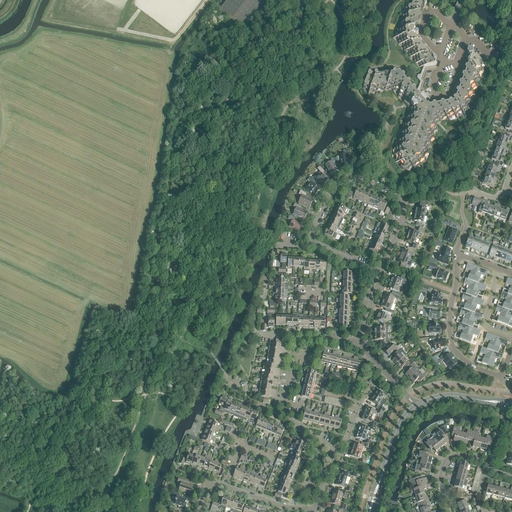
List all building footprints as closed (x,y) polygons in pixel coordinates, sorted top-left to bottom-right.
[(243,30),(263,4),(266,0),(227,0),(219,12),(243,30)] [(376,73),(375,73),(373,73),(371,73),(370,72),(369,72),(364,84),(362,90),(368,96),(392,92),(406,109),(391,151),(390,156),(400,169),(403,172),(419,170),(419,167),(422,167),(423,164),(426,164),(427,161),(425,159),(426,157),(429,156),(439,130),(437,128),(442,122),(466,118),(484,71),(480,66),(483,63),(471,49),(468,49),(467,52),(469,55),(470,54),(469,59),(468,59),(468,61),(466,67),(465,67),(465,68),(465,69),(464,71),(463,74),(462,76),(462,77),(462,79),(460,82),(459,84),(459,85),(459,86),(457,90),(456,92),(457,92),(454,98),(453,100),(454,101),(454,103),(452,103),(451,101),(449,102),(449,103),(443,103),(441,103),(441,104),(435,105),(435,104),(433,104),(432,104),(431,104),(429,102),(430,100),(428,98),(426,98),(424,96),(425,94),(423,92),(421,92),(420,91),(423,82),(421,80),(425,69),(436,67),(437,64),(435,62),(436,60),(435,59),(433,59),(431,57),(432,57),(431,55),(430,55),(426,51),(426,50),(425,49),(424,49),(421,44),(420,42),(419,42),(417,40),(416,38),(416,37),(415,36),(415,35),(415,36),(417,35),(418,34),(417,33),(415,33),(415,34),(414,33),(415,31),(414,31),(416,25),(417,25),(418,23),(417,23),(419,18),(420,17),(421,16),(420,15),(422,10),(423,10),(424,8),(423,7),(424,5),(426,5),(426,3),(423,0),(417,0),(405,2),(392,38),(419,67),(424,67),(420,75),(418,76),(417,78),(420,83),(417,90),(415,90),(415,89),(414,88),(413,88),(409,84),(410,83),(408,81),(408,82),(404,77),(404,76),(403,75),(400,72),(396,72),(395,72),(393,72),(393,73),(387,74),(387,73),(385,74),(379,75),(377,75),(377,74),(376,73)] [(498,142),(506,145),(507,142),(509,143),(511,137),(505,134),(504,137),(500,136),(498,142)] [(496,148),(506,152),(507,149),(505,148),(506,145),(498,142),(496,148)] [(494,154),(502,157),(503,154),(505,155),(506,152),(496,148),(494,154)] [(343,154),(338,155),(339,156),(336,157),(337,162),(340,162),(341,168),(349,166),(348,163),(351,162),(349,154),(348,150),(345,151),(344,150),(343,151),(343,154)] [(494,164),(501,167),(503,161),(501,160),(502,157),(494,154),(491,160),(495,161),(494,164)] [(337,171),(336,169),(337,168),(336,166),(337,165),(333,158),(331,160),(332,162),(325,166),(331,175),(337,171)] [(487,172),(495,175),(496,172),(498,173),(501,167),(494,164),(493,167),(489,166),(487,172)] [(324,172),(320,166),(317,169),(320,172),(317,175),(319,177),(316,180),(320,183),(321,183),(324,185),(328,181),(323,177),(324,176),(323,175),(322,174),(324,172)] [(485,178),(495,182),(496,179),(494,178),(495,175),(487,172),(485,178)] [(312,192),(315,195),(319,190),(317,188),(320,186),(310,177),(307,180),(310,183),(305,189),(310,194),(312,192)] [(482,184),(491,187),(492,184),(494,185),(495,182),(485,178),(482,184)] [(350,191),(347,197),(351,199),(351,197),(353,198),(358,201),(362,192),(357,190),(355,194),(353,193),(350,191)] [(305,197),(306,194),(300,191),(298,194),(302,196),(299,203),(309,208),(312,201),(305,197)] [(362,192),(358,201),(363,203),(367,195),(362,192)] [(367,195),(363,203),(368,205),(372,197),(367,195)] [(368,205),(373,207),(377,199),(372,197),(368,205)] [(373,207),(378,210),(381,201),(377,199),(373,207)] [(384,214),(387,216),(390,210),(387,208),(385,207),(387,204),(381,201),(378,210),(383,212),(385,213),(384,214)] [(481,212),(488,214),(491,206),(488,205),(488,203),(483,201),(480,208),(478,213),(481,214),(481,212)] [(428,206),(428,202),(420,202),(421,206),(420,206),(419,208),(416,207),(415,214),(424,216),(426,209),(425,209),(426,206),(428,206)] [(301,207),(294,204),(293,207),(296,208),(293,216),(303,220),(307,213),(300,209),(301,207)] [(336,210),(344,214),(346,208),(337,204),(336,206),(337,207),(336,210)] [(491,206),(488,214),(493,217),(497,206),(494,205),(494,208),(491,206)] [(497,206),(493,217),(499,219),(502,211),(499,210),(500,207),(497,206)] [(333,215),(341,218),(342,219),(344,214),(336,210),(334,215),(333,215)] [(502,211),(499,219),(505,221),(509,211),(506,210),(506,212),(502,211)] [(423,223),(424,216),(415,214),(413,221),(417,222),(416,223),(417,224),(416,227),(423,230),(425,226),(422,225),(423,223)] [(335,222),(339,223),(341,224),(343,219),(342,219),(341,218),(333,215),(331,220),(335,222)] [(289,227),(298,231),(301,225),(294,221),(295,218),(290,216),(288,219),(292,221),(289,227)] [(331,220),(328,224),(329,225),(337,228),(339,229),(341,224),(339,223),(335,222),(331,220)] [(376,228),(378,229),(386,233),(389,228),(380,224),(378,223),(376,228)] [(327,230),(335,233),(337,228),(329,225),(327,230)] [(407,236),(417,239),(418,235),(421,237),(424,230),(418,228),(416,232),(410,230),(407,236)] [(457,230),(449,228),(444,241),(452,244),(457,230)] [(376,234),(384,238),(386,233),(378,229),(376,234)] [(337,234),(335,233),(327,230),(324,235),(328,236),(333,239),(335,240),(337,234)] [(374,239),(382,243),(384,238),(376,234),(374,239)] [(415,243),(417,239),(407,236),(405,241),(412,244),(410,248),(416,251),(419,244),(415,243)] [(466,247),(471,249),(474,240),(469,238),(466,247)] [(371,244),(380,248),(382,243),(374,239),(371,244)] [(471,249),(476,251),(479,241),(474,240),(471,249)] [(476,251),(481,253),(485,243),(479,241),(476,251)] [(481,253),(486,255),(490,245),(485,243),(481,253)] [(365,253),(371,256),(373,253),(374,251),(377,253),(380,248),(371,244),(369,249),(368,251),(367,250),(365,253)] [(489,256),(495,258),(498,248),(499,247),(493,245),(489,256)] [(448,257),(450,250),(443,247),(441,254),(440,254),(438,261),(448,265),(450,258),(448,257)] [(400,256),(409,260),(410,256),(414,257),(416,251),(409,248),(408,252),(402,250),(400,256)] [(495,258),(500,260),(503,250),(498,248),(495,258)] [(500,260),(505,261),(509,250),(504,248),(503,250),(500,260)] [(279,251),(275,250),(275,257),(279,257),(280,257),(280,263),(282,263),(282,269),(278,269),(278,272),(286,273),(286,263),(287,254),(281,254),(279,254),(279,251)] [(413,261),(409,260),(400,256),(397,262),(401,264),(400,264),(401,264),(401,265),(402,266),(403,266),(402,269),(408,271),(410,266),(411,267),(413,261)] [(473,282),(478,268),(467,264),(465,269),(471,271),(470,275),(469,275),(467,279),(473,282)] [(488,272),(478,268),(473,282),(476,283),(478,284),(479,281),(480,279),(479,279),(481,275),(486,277),(488,272)] [(438,270),(435,278),(446,282),(449,274),(438,270)] [(406,279),(399,276),(397,279),(392,277),(390,283),(399,286),(401,287),(404,281),(405,281),(406,279)] [(473,282),(467,279),(465,279),(463,284),(469,286),(468,290),(467,290),(466,291),(461,289),(460,293),(471,297),(476,283),(473,282)] [(511,296),(511,280),(507,279),(505,284),(511,286),(509,290),(508,291),(503,289),(502,292),(511,296)] [(397,292),(399,286),(390,283),(387,289),(393,291),(392,294),(399,297),(400,295),(399,293),(397,292)] [(483,285),(478,284),(476,283),(471,297),(474,298),(481,300),(482,297),(477,295),(478,294),(477,294),(479,290),(484,292),(486,287),(483,285)] [(508,310),(511,297),(511,296),(502,292),(500,298),(506,300),(504,304),(504,303),(503,305),(498,303),(497,306),(508,310)] [(441,305),(443,298),(439,297),(440,295),(435,293),(434,296),(432,296),(431,303),(434,304),(434,305),(438,305),(438,304),(441,305)] [(398,300),(399,297),(392,294),(391,296),(385,294),(383,300),(392,304),(395,298),(398,300)] [(474,298),(471,297),(463,294),(461,299),(467,301),(466,305),(465,305),(464,307),(463,309),(469,311),(474,298)] [(480,312),(475,310),(476,309),(475,308),(477,305),(482,307),(484,301),(474,298),(469,311),(472,312),(479,315),(480,312)] [(395,305),(392,304),(383,300),(380,307),(386,309),(385,312),(394,315),(395,312),(393,311),(395,305)] [(502,324),(508,310),(497,306),(495,311),(501,314),(499,317),(498,318),(493,316),(492,320),(502,324)] [(425,317),(439,319),(440,311),(438,311),(438,309),(426,307),(425,317)] [(469,311),(463,309),(461,309),(459,314),(465,316),(464,320),(463,320),(462,321),(457,319),(456,323),(459,324),(467,326),(472,312),(469,311)] [(263,325),(262,331),(266,331),(266,328),(268,328),(274,329),(274,320),(275,310),(267,310),(267,313),(268,313),(268,314),(267,315),(268,319),(268,325),(266,325),(263,325)] [(502,324),(508,326),(509,322),(511,317),(511,311),(508,310),(502,324)] [(375,321),(378,322),(381,323),(381,321),(385,323),(387,318),(390,319),(391,314),(385,312),(384,311),(383,314),(378,312),(375,321)] [(472,312),(467,326),(470,327),(477,330),(478,327),(473,325),(474,324),(473,323),(475,319),(480,322),(482,316),(479,315),(472,312)] [(465,341),(470,327),(467,326),(459,324),(457,329),(463,331),(462,335),(461,334),(459,339),(465,341)] [(374,328),(374,334),(384,334),(384,331),(387,331),(387,325),(381,325),(381,328),(374,328)] [(440,333),(441,333),(441,330),(440,329),(440,326),(438,326),(438,325),(432,325),(432,326),(429,326),(429,327),(425,326),(425,331),(429,331),(429,336),(434,336),(434,334),(440,334),(440,333)] [(477,330),(470,327),(465,341),(470,343),(472,338),(471,338),(473,334),(478,336),(480,331),(477,330)] [(384,337),(384,334),(374,334),(374,340),(381,340),(381,344),(387,344),(387,337),(384,337)] [(487,350),(492,352),(497,338),(487,334),(485,339),(490,341),(489,345),(488,345),(487,350)] [(435,348),(436,350),(440,350),(439,348),(445,347),(444,339),(438,340),(437,338),(429,340),(430,345),(434,345),(434,349),(435,348)] [(492,352),(503,355),(504,352),(499,350),(499,349),(500,345),(506,347),(508,342),(497,338),(492,352)] [(275,345),(270,344),(269,349),(285,352),(286,349),(280,348),(281,344),(282,344),(283,340),(276,339),(275,345)] [(397,352),(400,349),(402,347),(401,346),(400,344),(397,347),(396,345),(394,347),(391,344),(387,348),(386,347),(383,350),(388,356),(395,350),(397,352)] [(476,362),(487,366),(492,352),(487,350),(482,348),(480,353),(485,355),(484,359),(483,359),(483,360),(478,358),(476,362)] [(393,360),(397,365),(404,358),(407,355),(401,349),(394,356),(396,358),(393,360)] [(318,361),(327,363),(329,355),(325,354),(326,351),(324,350),(323,354),(320,353),(318,361)] [(332,356),(329,355),(327,363),(332,365),(335,353),(333,352),(332,356)] [(503,355),(492,352),(487,366),(492,368),(492,367),(494,363),(494,362),(495,358),(501,361),(503,355)] [(451,369),(457,363),(449,354),(445,357),(444,355),(440,358),(442,361),(443,360),(451,369)] [(279,356),(268,355),(267,360),(283,363),(284,359),(279,359),(279,356)] [(343,358),(339,357),(337,366),(342,367),(345,355),(343,355),(343,358)] [(353,361),(350,360),(348,369),(353,370),(356,358),(354,357),(353,361)] [(404,358),(397,365),(401,369),(404,366),(406,369),(410,364),(404,358)] [(405,375),(409,379),(417,372),(415,370),(417,368),(413,363),(408,368),(410,370),(405,375)] [(307,376),(315,378),(317,373),(308,371),(305,370),(304,372),(308,373),(307,376)] [(417,372),(409,379),(413,384),(418,379),(421,381),(425,377),(421,372),(419,374),(417,372)] [(262,375),(261,381),(277,384),(278,380),(273,379),(273,377),(262,375)] [(304,386),(313,389),(314,383),(302,380),(302,382),(305,383),(304,386)] [(260,386),(259,391),(276,394),(276,391),(271,390),(271,388),(260,386)] [(377,390),(373,396),(386,404),(387,401),(383,399),(385,396),(377,390)] [(220,396),(221,392),(218,391),(216,397),(219,398),(221,399),(219,404),(221,406),(219,411),(216,410),(215,413),(221,416),(225,407),(227,402),(226,401),(228,398),(222,396),(220,396)] [(258,397),(263,398),(263,403),(270,404),(270,401),(269,401),(270,397),(275,397),(276,394),(259,391),(258,397)] [(302,394),(302,397),(310,399),(311,394),(299,391),(299,393),(302,394)] [(386,404),(373,396),(370,401),(377,406),(376,408),(378,410),(384,413),(385,410),(382,408),(383,405),(384,406),(386,404)] [(231,400),(229,399),(227,402),(225,407),(223,412),(228,414),(233,404),(229,402),(230,401),(231,400)] [(236,405),(233,404),(228,414),(232,416),(232,415),(233,416),(238,406),(238,404),(237,403),(236,405)] [(243,408),(238,406),(233,416),(238,418),(243,408)] [(366,407),(364,413),(372,417),(373,414),(376,415),(376,414),(382,416),(384,413),(378,410),(377,412),(374,411),(375,411),(366,407)] [(248,410),(243,408),(238,418),(243,420),(248,410)] [(253,412),(248,410),(243,420),(248,422),(253,412)] [(310,413),(308,422),(313,423),(316,411),(314,411),(313,414),(310,413)] [(257,413),(253,412),(248,422),(253,424),(254,425),(253,426),(254,427),(258,418),(257,417),(258,414),(257,414),(257,413)] [(320,416),(318,424),(324,426),(327,414),(325,413),(324,417),(320,416)] [(371,423),(370,426),(376,428),(377,424),(373,423),(374,421),(371,420),(372,417),(364,413),(363,413),(364,413),(361,419),(368,422),(371,423)] [(331,418),(329,427),(334,428),(337,416),(335,416),(334,419),(331,418)] [(255,427),(257,428),(260,429),(263,424),(264,421),(258,419),(258,418),(254,427),(255,427)] [(220,427),(217,426),(218,423),(209,420),(207,425),(216,428),(219,430),(220,427)] [(265,434),(265,432),(269,423),(264,421),(260,429),(264,431),(263,433),(265,434)] [(266,435),(267,432),(271,434),(274,425),(271,424),(272,423),(269,422),(269,423),(265,432),(265,434),(266,435)] [(219,430),(216,428),(207,425),(205,430),(214,433),(215,430),(218,432),(219,430)] [(271,434),(274,435),(273,437),(275,438),(279,427),(274,425),(271,434)] [(359,425),(357,432),(366,434),(367,431),(370,432),(370,430),(374,432),(376,428),(370,426),(369,428),(359,425)] [(276,439),(277,437),(280,439),(284,429),(279,427),(275,438),(276,439)] [(453,442),(460,443),(463,434),(459,433),(460,429),(454,427),(451,436),(455,437),(453,442)] [(216,438),(213,436),(214,433),(205,430),(203,435),(212,438),(215,440),(216,438)] [(435,440),(441,447),(447,443),(444,440),(446,438),(440,430),(435,434),(438,437),(435,440)] [(463,434),(460,443),(467,445),(468,441),(471,442),(473,433),(467,431),(466,435),(463,434)] [(366,434),(357,432),(355,438),(365,441),(364,444),(370,446),(371,442),(367,440),(368,438),(365,438),(366,434)] [(473,433),(471,442),(474,442),(472,447),(479,449),(482,439),(478,438),(479,434),(473,433)] [(215,440),(212,438),(203,435),(201,440),(210,444),(211,441),(214,442),(215,440)] [(482,439),(479,449),(486,451),(487,446),(490,447),(493,438),(487,436),(486,440),(482,439)] [(295,437),(295,438),(294,440),(293,445),(292,445),(294,446),(302,449),(305,444),(304,444),(305,442),(307,443),(308,439),(302,437),(301,439),(295,437)] [(426,448),(427,446),(430,450),(433,448),(436,452),(441,447),(435,440),(433,437),(430,440),(429,439),(425,443),(425,444),(423,445),(426,448)] [(353,443),(351,450),(361,453),(362,448),(366,449),(366,448),(369,449),(370,446),(364,444),(362,443),(361,446),(353,443)] [(292,451),(300,454),(302,451),(303,452),(304,450),(302,449),(294,446),(292,445),(293,445),(291,444),(289,450),(292,451)] [(182,458),(179,464),(183,465),(184,462),(186,463),(185,464),(188,464),(191,465),(194,457),(195,457),(199,448),(195,447),(194,450),(192,456),(189,454),(187,460),(185,459),(182,458)] [(361,453),(351,450),(349,456),(359,459),(361,453)] [(298,459),(300,454),(292,451),(290,456),(292,457),(298,459)] [(421,462),(430,465),(432,458),(428,457),(428,454),(419,451),(419,454),(417,454),(416,457),(418,457),(418,458),(422,459),(421,462)] [(193,464),(198,466),(201,458),(196,455),(193,464)] [(203,468),(206,460),(208,456),(205,455),(204,459),(201,458),(198,466),(203,468)] [(208,470),(211,462),(213,458),(208,456),(206,460),(203,468),(208,470)] [(288,461),(290,462),(298,465),(301,460),(298,459),(292,457),(290,456),(288,461)] [(213,472),(216,464),(218,460),(213,458),(211,462),(208,470),(213,472)] [(216,464),(213,472),(220,475),(219,476),(223,478),(225,471),(220,469),(222,466),(218,464),(220,461),(218,460),(216,464)] [(285,465),(296,470),(298,465),(290,462),(287,460),(285,465)] [(428,471),(430,465),(421,462),(420,466),(416,465),(414,471),(423,473),(424,470),(428,471)] [(460,467),(459,469),(466,471),(467,465),(469,466),(469,465),(460,463),(459,466),(460,467)] [(284,468),(287,469),(286,472),(294,475),(296,470),(285,465),(284,468)] [(241,467),(239,470),(236,469),(233,477),(238,479),(241,471),(243,467),(241,467)] [(243,467),(241,471),(238,479),(243,481),(246,473),(243,472),(245,468),(243,467)] [(458,471),(457,475),(466,477),(466,476),(465,476),(466,471),(459,469),(459,471),(458,471)] [(246,473),(243,481),(248,483),(251,475),(253,471),(251,471),(250,472),(247,471),(246,473)] [(253,471),(251,475),(248,483),(253,485),(256,477),(257,475),(254,473),(254,472),(253,471)] [(337,478),(346,481),(347,477),(350,478),(350,476),(356,478),(357,474),(351,472),(351,475),(340,471),(337,478)] [(282,473),(281,476),(292,480),(294,481),(295,479),(293,478),(294,475),(286,472),(285,474),(282,473)] [(261,475),(259,478),(256,477),(253,485),(258,487),(261,479),(263,476),(261,475)] [(466,477),(457,475),(456,479),(456,481),(466,484),(467,481),(463,480),(464,477),(466,478),(466,477)] [(263,476),(261,479),(258,487),(263,489),(267,481),(264,480),(265,476),(263,476)] [(280,478),(283,479),(282,482),(290,485),(292,480),(281,476),(280,478)] [(418,489),(427,485),(426,481),(427,481),(426,478),(423,479),(422,476),(408,481),(410,487),(412,486),(413,487),(413,486),(417,485),(418,489)] [(189,484),(190,481),(179,477),(177,482),(181,483),(179,490),(190,494),(193,485),(189,484)] [(345,484),(346,481),(337,478),(335,485),(346,488),(345,491),(351,493),(353,489),(347,487),(348,485),(345,484)] [(466,484),(456,481),(455,483),(454,487),(458,488),(463,489),(464,486),(466,487),(466,484)] [(282,482),(280,487),(290,491),(291,489),(289,489),(290,485),(282,482)] [(276,488),(279,489),(278,492),(277,494),(276,493),(274,497),(280,499),(282,496),(282,494),(286,495),(288,492),(290,493),(290,491),(280,487),(277,485),(276,488)] [(415,497),(424,494),(423,489),(424,489),(424,490),(430,488),(429,485),(427,485),(427,486),(418,489),(410,491),(411,495),(414,493),(415,497)] [(488,485),(486,493),(491,495),(491,496),(492,496),(494,487),(488,485)] [(500,489),(498,497),(503,498),(503,499),(504,500),(506,490),(501,489),(502,487),(499,486),(499,488),(499,489),(500,489)] [(493,495),(498,497),(500,489),(499,489),(499,488),(494,487),(492,496),(492,497),(493,495)] [(332,497),(341,500),(342,496),(346,497),(348,493),(345,492),(344,494),(333,491),(332,497)] [(182,495),(174,493),(173,497),(176,498),(174,505),(185,508),(188,500),(181,498),(182,495)] [(415,505),(416,505),(417,507),(429,503),(427,498),(426,498),(424,494),(415,497),(417,501),(413,502),(415,505)] [(229,499),(229,498),(227,497),(227,499),(223,497),(222,501),(220,501),(218,504),(219,505),(218,508),(225,510),(226,508),(229,499)] [(340,504),(341,500),(332,497),(330,503),(340,507),(340,509),(344,511),(346,505),(340,504)] [(459,509),(467,507),(466,502),(467,502),(467,501),(464,501),(463,498),(458,500),(459,504),(455,505),(456,508),(458,507),(459,509)] [(229,499),(226,508),(231,509),(234,501),(229,499)] [(230,511),(235,511),(239,503),(234,501),(231,509),(230,511)] [(241,511),(244,504),(241,503),(241,501),(240,501),(239,503),(235,511),(241,511)] [(417,507),(418,510),(416,511),(430,511),(430,509),(431,509),(429,503),(417,507)]
